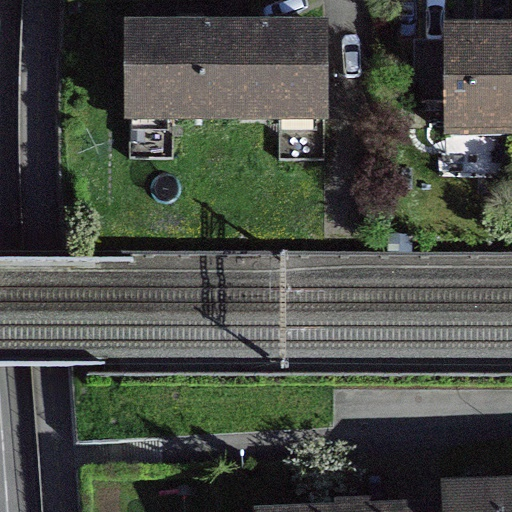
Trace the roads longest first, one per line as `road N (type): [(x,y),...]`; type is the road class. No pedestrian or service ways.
road 1 (residential): [(58,458),(320,444),(395,417),(511,410)]
road 2 (residential): [(0,392),(8,511)]
